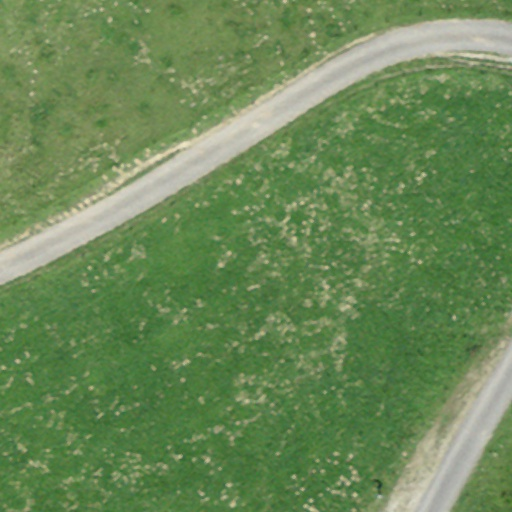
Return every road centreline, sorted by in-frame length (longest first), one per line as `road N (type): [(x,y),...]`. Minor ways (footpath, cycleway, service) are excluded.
road 1 (track): [(511,37),(427,34),(371,52),(214,151),(0,269)]
road 2 (track): [(426,511),(511,369)]
